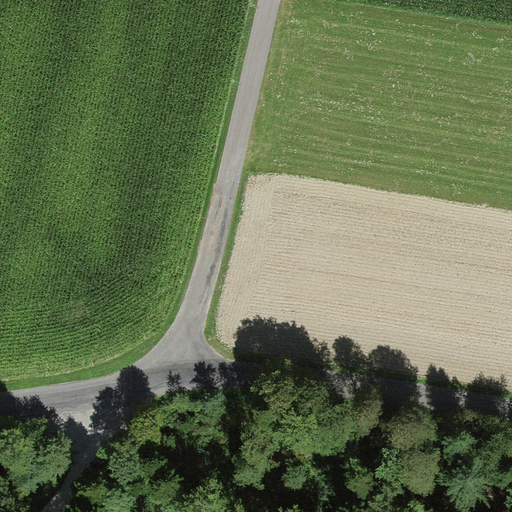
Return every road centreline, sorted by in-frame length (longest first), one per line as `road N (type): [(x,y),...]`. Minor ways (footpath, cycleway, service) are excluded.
road 1 (residential): [(265,0),(193,299),(143,386)]
road 2 (tertiary): [(143,386),(232,375),(511,412)]
road 3 (track): [(45,511),(143,386)]
road 4 (tertiary): [(0,403),(143,386)]
